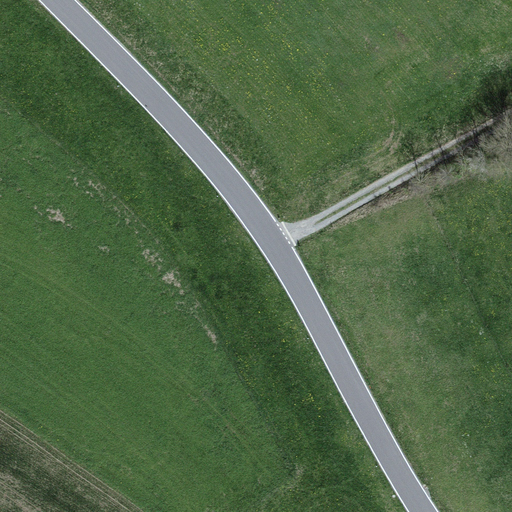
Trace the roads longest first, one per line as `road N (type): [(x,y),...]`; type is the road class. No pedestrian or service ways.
road 1 (tertiary): [(55,0),(219,171),(275,243),(423,511)]
road 2 (track): [(275,243),(511,115)]
